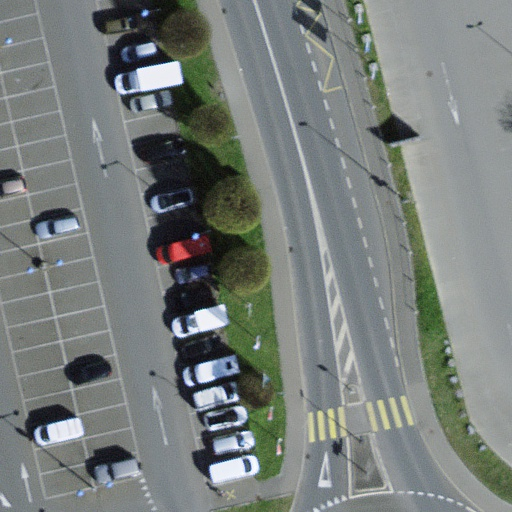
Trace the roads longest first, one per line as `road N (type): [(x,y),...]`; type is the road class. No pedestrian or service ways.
road 1 (tertiary): [(444,511),(370,376),(315,214)]
road 2 (tertiary): [(315,214),(330,424),(321,511)]
road 3 (tertiary): [(253,0),(315,214)]
